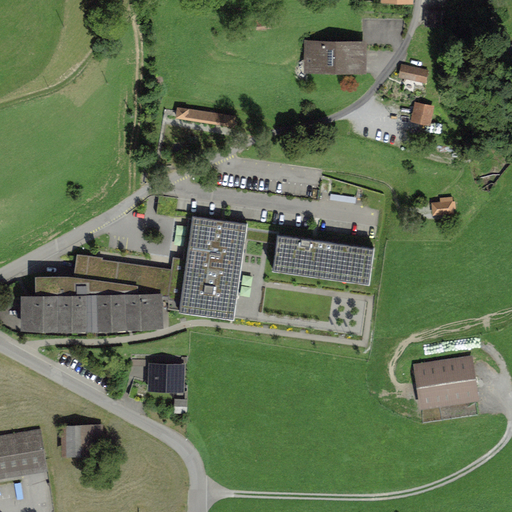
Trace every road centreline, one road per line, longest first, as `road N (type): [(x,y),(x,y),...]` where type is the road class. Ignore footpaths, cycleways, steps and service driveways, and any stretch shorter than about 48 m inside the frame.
road 1 (residential): [(197,511),(197,476),(181,444),(0,343)]
road 2 (residential): [(0,278),(164,180)]
